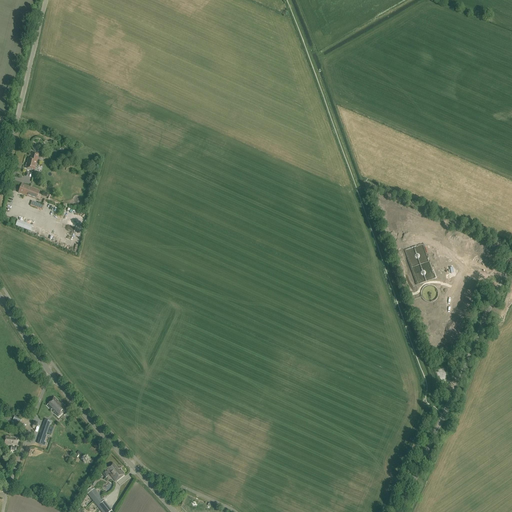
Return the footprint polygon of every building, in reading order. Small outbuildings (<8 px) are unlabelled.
[(39,154),(33,152),(31,159),(28,159),(27,164),(26,164),(26,167),(26,168),(35,170),(37,161),(39,154)] [(31,188),(22,185),(19,193),(28,196),(37,200),(39,194),(30,190),(31,188)] [(452,273),(448,262),(442,265),(446,275),(452,273)] [(62,404),(61,405),(54,398),(47,405),(51,410),(52,409),(54,411),(54,412),(59,417),(67,409),(62,404)] [(1,417),(12,422),(14,418),(3,413),(1,417)] [(51,422),(46,420),(39,440),(45,442),(51,422)] [(20,438),(6,436),(5,444),(19,445),(20,438)] [(106,471),(103,474),(106,478),(110,475),(115,482),(125,475),(121,470),(119,471),(113,464),(105,470),(106,471)] [(115,488),(113,483),(105,486),(107,492),(115,488)] [(112,511),(94,489),(87,494),(101,511),(111,511),(112,511)]
